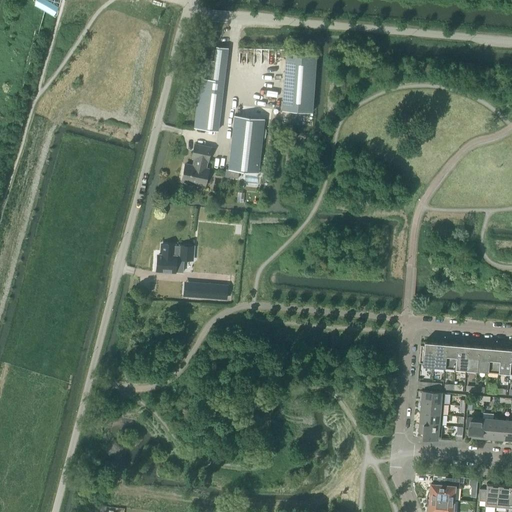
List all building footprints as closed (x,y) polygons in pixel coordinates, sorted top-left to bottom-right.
[(194,128),(218,131),(227,48),(215,47),(213,61),(210,61),(208,80),(199,79),(194,128)] [(316,56),(286,54),(282,110),(312,112),(316,56)] [(228,169),(258,172),(264,119),(234,116),(228,169)] [(207,161),(210,148),(194,144),(192,157),(195,158),(193,166),(185,164),(182,181),(186,182),(185,183),(186,185),(191,186),(192,185),(192,183),(204,186),(208,169),(205,168),(206,161),(207,161)] [(192,260),(193,250),(193,247),(180,246),(180,252),(174,251),(174,245),(161,244),(161,256),(157,255),(156,270),(175,272),(176,258),(179,258),(179,259),(192,260)] [(195,262),(194,272),(227,274),(228,253),(204,252),(203,263),(195,262)] [(227,286),(191,283),(190,296),(225,299),(227,286)] [(433,367),(435,343),(424,342),(423,345),(420,345),(419,363),(422,363),(422,366),(433,367)] [(444,367),(446,344),(435,343),(433,367),(444,367)] [(455,368),(457,344),(446,344),(444,367),(455,368)] [(466,369),(468,345),(457,344),(455,368),(466,369)] [(476,370),(478,346),(468,345),(466,369),(476,370)] [(487,371),(489,347),(478,346),(476,370),(487,371)] [(498,372),(500,348),(489,347),(487,371),(498,372)] [(509,373),(511,349),(500,348),(498,372),(509,373)] [(422,391),(421,402),(443,404),(444,393),(422,391)] [(442,415),(443,404),(421,402),(420,413),(442,415)] [(441,425),(442,415),(420,413),(419,424),(441,425)] [(480,437),(482,419),(468,418),(467,432),(473,433),(472,436),(480,437)] [(491,438),(493,420),(482,419),(480,437),(491,438)] [(502,439),(504,421),(493,420),(491,438),(502,439)] [(511,439),(511,421),(504,421),(502,439),(511,439)] [(440,439),(441,425),(419,424),(419,432),(422,432),(421,438),(440,439)] [(427,494),(427,498),(453,500),(454,487),(458,487),(459,479),(443,478),(442,483),(441,483),(439,485),(430,484),(430,491),(429,491),(427,494)] [(477,479),(469,478),(469,485),(471,487),(476,487),(477,479)] [(495,507),(497,484),(486,483),(486,489),(479,489),(478,501),(485,501),(484,506),(495,507)] [(506,508),(508,485),(497,484),(495,507),(506,508)] [(451,511),(453,500),(427,498),(427,501),(427,505),(428,505),(427,511),(451,511)]
